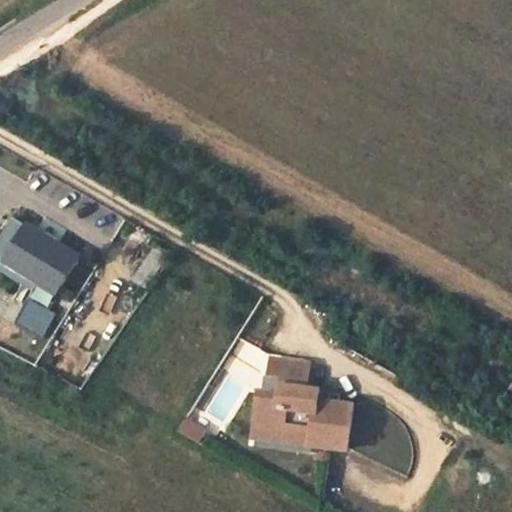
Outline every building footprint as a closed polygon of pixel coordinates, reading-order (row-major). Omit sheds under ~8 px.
[(4,264),(28,226),(14,218),(0,241),(0,271),(33,292),(38,285),(4,264)] [(79,257),(28,226),(4,264),(38,285),(56,295),(79,257)] [(284,437),(312,441),(311,448),(348,452),(353,406),(319,402),(306,401),(307,391),(310,366),(271,361),(269,379),(281,380),(279,398),(259,395),(255,428),(285,433),(284,437)] [(307,391),(306,401),(319,402),(320,392),(307,391)] [(285,433),(255,428),(254,440),(311,448),(312,441),(284,437),(285,433)]
